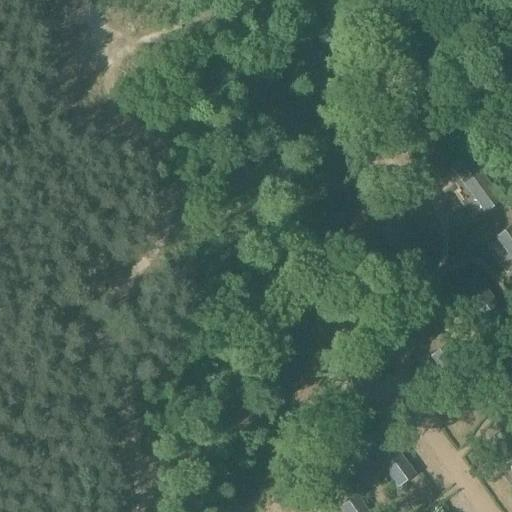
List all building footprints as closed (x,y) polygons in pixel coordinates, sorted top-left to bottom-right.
[(416,110),(399,123),(434,170),(451,158),(416,110)] [(365,173),(349,186),(384,233),(401,221),(397,216),(365,173)] [(476,221),(459,233),(494,281),(511,268),(476,221)] [(406,286),(389,298),(425,346),(441,333),(406,286)] [(511,355),(496,333),(479,346),(511,390),(511,355)] [(448,354),(431,366),(466,414),(483,401),(448,354)] [(511,432),(507,426),(491,438),(511,467),(511,432)] [(381,427),(364,439),(400,487),(416,475),(381,427)] [(368,511),(355,494),(338,506),(342,511),(368,511)]
